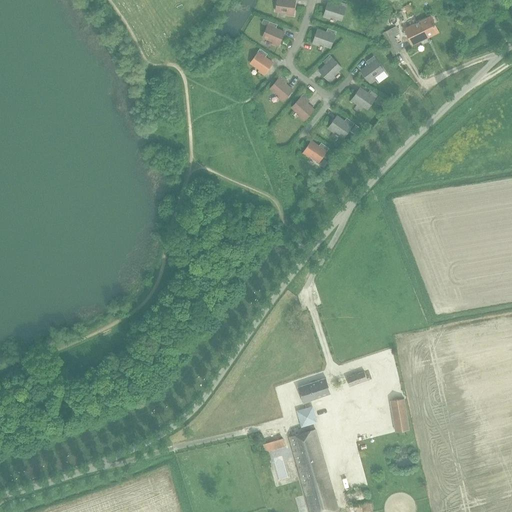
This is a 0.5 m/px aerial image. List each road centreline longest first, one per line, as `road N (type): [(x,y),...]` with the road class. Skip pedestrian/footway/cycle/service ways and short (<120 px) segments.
road 1 (track): [(0,402),(179,346),(192,332),(179,272),(214,224),(243,211),(268,216),(308,254),(239,107),(184,80),(150,0)]
road 2 (unclassified): [(0,494),(88,473),(181,424),(217,386),(308,254),(511,44)]
